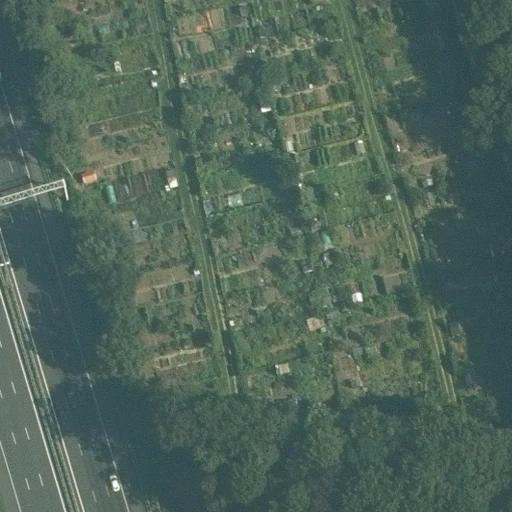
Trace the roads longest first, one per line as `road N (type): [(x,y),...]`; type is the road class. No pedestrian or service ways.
road 1 (motorway): [(114,511),(0,136)]
road 2 (residential): [(511,156),(459,0)]
road 3 (motorway): [(0,389),(35,511)]
